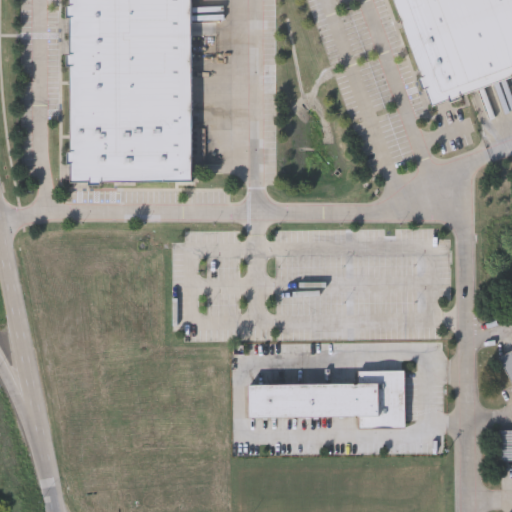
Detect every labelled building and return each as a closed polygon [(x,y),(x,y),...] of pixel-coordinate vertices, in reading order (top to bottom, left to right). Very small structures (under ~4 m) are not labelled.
[(188,0),(188,181),(69,180),(69,0),(188,0)] [(511,0),(511,71),(434,100),(398,0),(511,0)] [(511,382),(498,355),(511,347),(511,382)] [(404,369),(404,427),(356,427),(356,415),(245,416),(245,384),(355,383),(355,369),(404,369)] [(511,428),(511,459),(497,459),(497,428),(511,428)]
